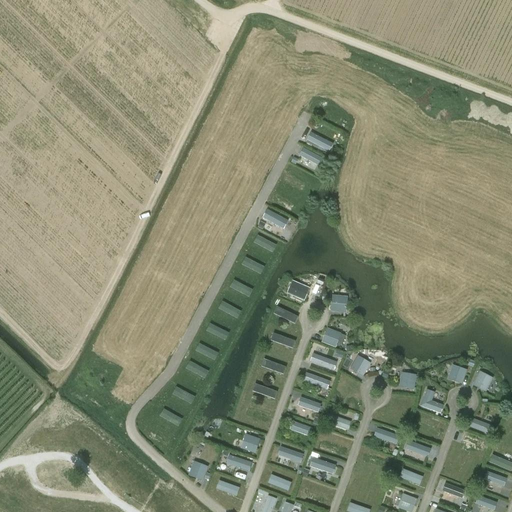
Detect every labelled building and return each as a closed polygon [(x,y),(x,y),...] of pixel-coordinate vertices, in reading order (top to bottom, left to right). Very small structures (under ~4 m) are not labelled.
[(334,143),(312,131),(307,139),(330,151),(334,143)] [(320,158),(303,149),(299,156),(317,165),(320,158)] [(267,210),(262,218),(283,230),(288,221),(267,210)] [(257,235),(253,243),(272,252),(275,245),(257,235)] [(245,258),(241,265),(259,274),(263,267),(245,258)] [(233,280),(230,287),(248,297),(252,290),(233,280)] [(293,283),(288,294),(305,302),(310,291),(293,283)] [(348,299),(333,297),(331,313),(346,315),(348,299)] [(222,302),(218,309),(236,319),(240,312),(222,302)] [(277,307),(273,314),(295,324),(298,318),(277,307)] [(210,324),(206,331),(224,340),(228,333),(210,324)] [(327,329),(321,343),(335,348),(337,343),(342,345),(345,336),(341,334),(327,329)] [(273,334),(270,341),(292,349),(295,342),(273,334)] [(199,344),(195,351),(213,360),(217,353),(199,344)] [(334,371),(337,363),(313,354),(310,362),(334,371)] [(370,363),(357,356),(350,369),(363,377),(370,363)] [(264,360),(261,367),(283,375),(286,368),(264,360)] [(190,362),(186,369),(204,378),(207,371),(190,362)] [(453,365),(447,379),(462,384),(467,370),(453,365)] [(472,386),(486,392),(493,378),(479,372),(472,386)] [(327,390),(330,382),(306,373),(303,381),(327,390)] [(401,373),(399,388),(414,390),(416,375),(401,373)] [(255,385),(252,392),(274,400),(277,393),(255,385)] [(176,387),(172,394),(190,404),(194,397),(176,387)] [(440,414),(443,406),(431,401),(434,393),(426,390),(420,407),(440,414)] [(297,406),(318,413),(320,405),(300,398),(297,406)] [(163,409),(159,416),(177,427),(181,420),(163,409)] [(325,423),(348,431),(351,422),(328,414),(325,423)] [(493,427),(472,419),(469,427),(490,435),(493,427)] [(292,422),(289,430),(309,437),(312,429),(292,422)] [(373,437),(396,445),(399,437),(376,429),(373,437)] [(241,449),(255,454),(260,440),(246,435),(241,449)] [(431,450),(408,441),(405,450),(427,458),(431,450)] [(277,456),(300,464),(303,455),(280,447),(277,456)] [(511,463),(492,455),(489,463),(511,472),(511,468),(511,463)] [(229,456),(226,464),(249,472),(252,463),(229,456)] [(335,466),(313,458),(310,467),(332,475),(335,466)] [(207,468),(193,463),(188,475),(202,481),(207,468)] [(403,469),(399,478),(419,485),(422,477),(403,469)] [(486,472),(484,480),(503,487),(506,479),(486,472)] [(271,475),(268,483),(288,491),(291,483),(271,475)] [(219,481),(216,489),(236,496),(239,488),(219,481)] [(445,484),(442,492),(462,499),(465,491),(445,484)] [(403,494),(397,508),(406,511),(412,511),(417,500),(403,494)] [(261,511),(271,511),(276,499),(268,496),(261,511)] [(494,511),(497,503),(478,496),(475,504),(494,511)] [(285,503),(281,511),(291,511),(293,506),(285,503)] [(350,503),(347,511),(348,511),(369,511),(370,511),(350,503)]
